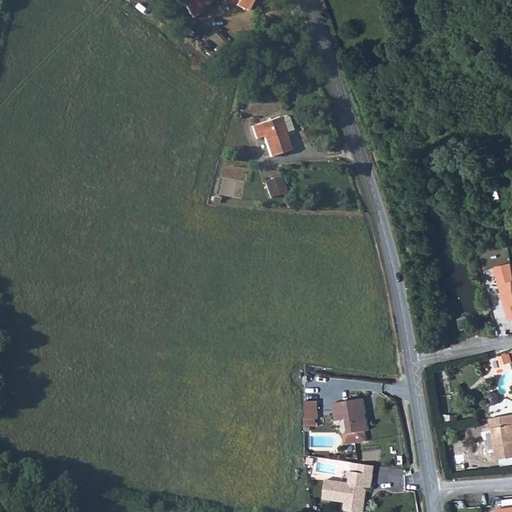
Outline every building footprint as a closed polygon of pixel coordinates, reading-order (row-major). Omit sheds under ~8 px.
[(251,0),(181,0),(180,1),(192,17),(203,9),(200,6),(208,0),(233,0),(237,1),(236,5),(248,10),(251,0)] [(179,13),(182,9),(178,6),(170,16),(181,24),(186,18),(179,13)] [(229,45),(217,31),(210,37),(223,51),(229,45)] [(285,115),(279,117),(284,132),(292,130),(288,117),(285,115)] [(284,132),(279,117),(252,126),(256,138),(263,136),(270,156),(290,150),(284,132)] [(273,178),(277,189),(284,186),(280,175),(273,178)] [(277,189),(273,178),(263,181),(269,198),(285,192),(284,186),(277,189)] [(511,319),(511,263),(496,268),(509,320),(511,319)] [(466,316),(458,319),(462,330),(470,327),(466,316)] [(511,353),(501,357),(504,366),(511,363),(511,353)] [(364,413),(366,413),(364,398),(333,403),(336,421),(347,419),(349,433),(351,433),(352,443),(367,440),(365,431),(369,430),(367,418),(365,419),(364,413)] [(318,401),(305,401),(305,419),(318,419),(318,401)] [(511,415),(491,418),(496,452),(494,452),(495,460),(511,457),(511,415)] [(349,433),(343,434),(345,444),(352,443),(351,433),(349,433)] [(360,463),(359,472),(374,474),(375,466),(360,463)] [(374,474),(359,472),(351,471),(350,483),(327,479),(324,499),(346,502),(351,503),(353,505),(352,510),(364,511),(368,487),(372,488),(374,474)] [(351,503),(346,502),(345,509),(352,510),(353,505),(351,503)]
